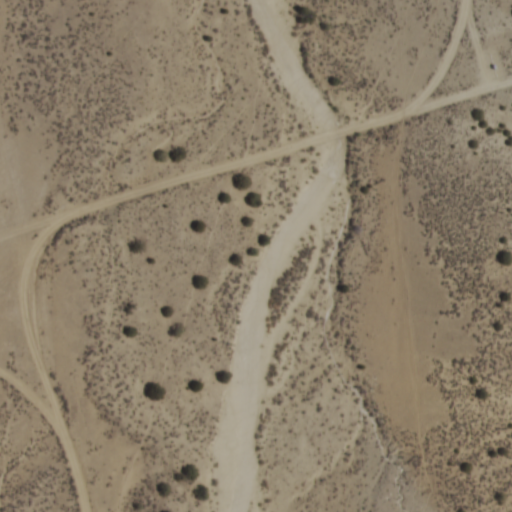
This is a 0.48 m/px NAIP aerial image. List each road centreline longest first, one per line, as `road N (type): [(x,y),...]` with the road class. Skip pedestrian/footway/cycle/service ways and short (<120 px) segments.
road 1 (residential): [(511,93),(0,267)]
road 2 (residential): [(0,285),(213,213),(511,132)]
road 3 (residential): [(30,275),(25,327),(67,449),(79,511)]
